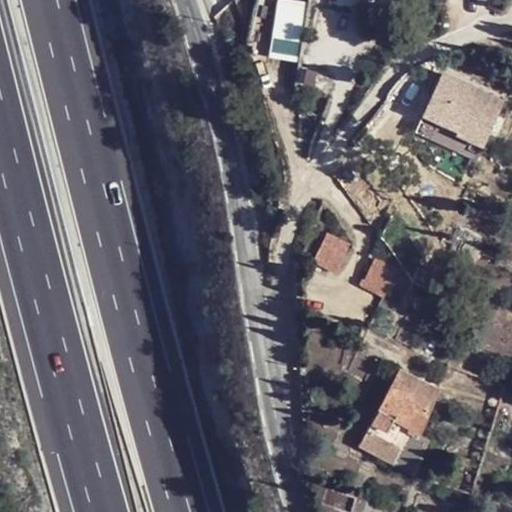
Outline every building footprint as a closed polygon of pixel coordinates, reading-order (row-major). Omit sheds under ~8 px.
[(503,103),(441,76),(415,135),(477,162),(503,103)] [(325,235),(310,264),(336,277),(350,247),(325,235)] [(410,277),(378,261),(363,290),(395,306),(410,277)] [(366,430),(399,448),(415,456),(424,439),(413,433),(435,391),(398,370),(366,430)] [(399,448),(366,430),(359,445),(391,463),(399,448)]
